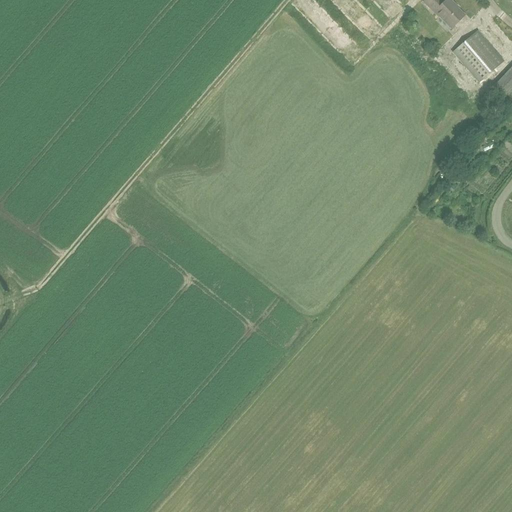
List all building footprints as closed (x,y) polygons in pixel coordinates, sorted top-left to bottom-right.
[(375,0),(398,19),(405,11),(392,0),(375,0)] [(439,18),(450,30),(465,15),(458,8),(458,7),(451,0),(446,0),(444,2),(442,0),(424,0),(422,2),(438,18),(439,18)] [(479,84),(505,61),(479,31),(453,54),(479,84)] [(511,101),(511,68),(493,88),(510,103),(511,101)] [(490,154),(499,149),(497,145),(488,150),(490,154)] [(447,172),(452,177),(456,172),(451,168),(447,172)]
